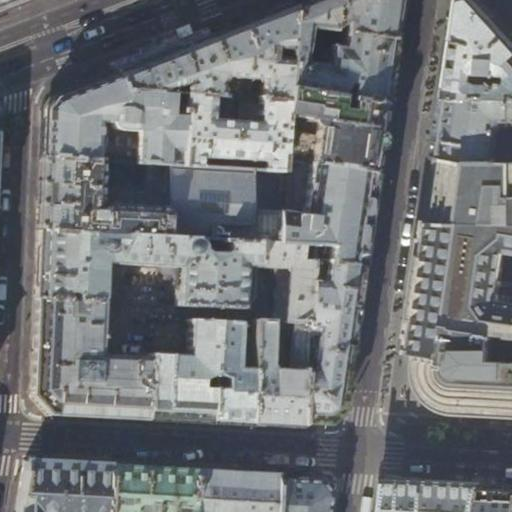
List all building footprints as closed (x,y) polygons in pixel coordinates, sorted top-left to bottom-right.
[(0,0),(0,8),(23,0),(0,0)] [(340,84),(347,84),(345,98),(382,104),(387,70),(391,41),(342,33),(331,30),(333,7),(339,4),(337,0),(300,0),(291,4),(288,50),(287,58),(285,89),(335,97),(336,91),(340,88),(340,84)] [(337,0),(339,4),(333,7),(331,30),(342,33),(391,41),(397,6),(397,0),(337,0)] [(511,36),(479,0),(456,0),(450,46),(443,97),(511,97),(511,36)] [(291,4),(250,20),(209,36),(231,96),(233,97),(239,97),(284,101),(285,89),(287,58),(274,56),(275,48),(288,50),(291,4)] [(163,53),(113,73),(119,90),(155,92),(166,93),(170,93),(170,89),(187,83),(188,85),(185,86),(184,88),(184,92),(186,93),(185,94),(181,166),(279,172),(280,158),(282,128),(283,114),(284,101),(239,97),(238,122),(222,121),(217,111),(233,112),(233,97),(231,96),(209,36),(163,53)] [(119,90),(113,73),(87,83),(62,93),(51,97),(41,110),(41,125),(39,157),(73,158),(73,161),(98,162),(166,166),(181,166),(185,94),(170,93),(166,93),(166,111),(154,111),(155,92),(119,90)] [(335,97),(285,89),(284,101),(283,114),(316,120),(314,133),(282,128),(280,158),(372,173),(378,134),(382,104),(345,98),(344,109),(334,108),(335,97)] [(511,124),(511,97),(443,97),(439,123),(434,157),(467,160),(467,158),(511,160),(511,147),(496,146),(499,129),(503,127),(505,124),(511,124)] [(262,216),(264,197),(277,198),(279,172),(181,166),(166,166),(165,207),(163,207),(163,209),(97,205),(98,162),(73,161),(73,158),(39,157),(38,194),(36,230),(256,243),(273,244),(275,217),(262,216)] [(511,160),(467,158),(467,160),(434,157),(430,189),(420,257),(411,319),(406,353),(416,354),(415,367),(415,379),(416,386),(420,394),(426,400),(431,405),(445,412),(455,414),(487,416),(511,417),(511,160)] [(372,173),(280,158),(279,172),(277,198),(275,217),(273,244),(310,246),(310,258),(359,266),(365,220),(372,173)] [(255,268),(256,243),(36,230),(35,263),(33,298),(99,302),(99,298),(107,298),(108,280),(100,279),(101,263),(175,268),(173,306),(240,311),(248,305),(253,297),(255,268)] [(310,246),(273,244),(256,243),(255,268),(276,269),(272,322),(276,322),(305,324),(310,258),(310,246)] [(351,318),(359,266),(310,258),(305,324),(299,422),(315,423),(325,423),(337,414),(351,318)] [(125,303),(151,304),(151,299),(153,299),(154,290),(160,290),(161,278),(129,276),(128,289),(137,289),(137,294),(125,293),(125,303)] [(99,302),(33,298),(31,347),(29,395),(46,414),(81,416),(143,419),(146,359),(97,357),(99,302)] [(146,355),(146,359),(143,419),(173,421),(209,422),(213,322),(187,320),(185,357),(146,355)] [(299,422),(305,324),(276,322),(274,352),(289,353),(289,367),(285,371),(270,370),(266,366),(268,322),(252,321),(251,324),(247,424),(272,426),(298,427),(299,422)] [(251,324),(213,322),(209,422),(227,423),(247,424),(251,324)] [(15,511),(104,511),(107,465),(67,463),(23,461),(15,511)] [(146,467),(107,465),(104,511),(188,511),(190,470),(146,467)] [(232,472),(190,470),(188,511),(270,511),(273,474),(232,472)] [(316,482),(281,480),(275,474),(273,474),(270,511),(322,511),(326,493),(321,488),(316,482)] [(477,511),(482,485),(431,482),(387,480),(382,511),(477,511)] [(511,511),(511,486),(501,486),(482,485),(477,511),(511,511)]
